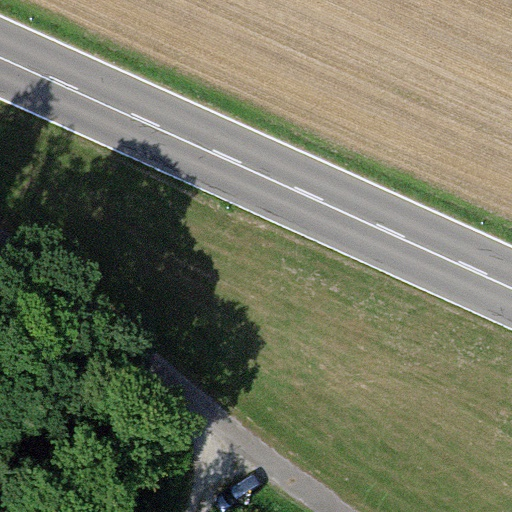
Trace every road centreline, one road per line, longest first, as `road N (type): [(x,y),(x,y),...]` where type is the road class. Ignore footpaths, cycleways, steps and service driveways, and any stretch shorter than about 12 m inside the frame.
road 1 (primary): [(511,284),(0,51)]
road 2 (track): [(184,511),(208,422),(0,243)]
road 3 (track): [(208,422),(322,511)]
